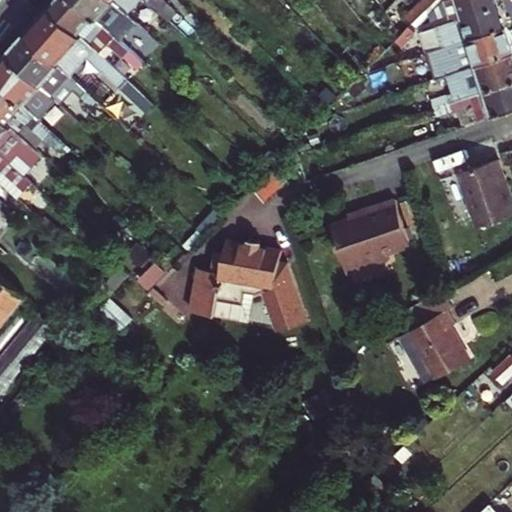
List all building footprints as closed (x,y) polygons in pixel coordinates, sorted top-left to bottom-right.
[(111,44),(119,36),(81,0),(55,0),(52,3),(103,52),(111,44)] [(130,12),(118,0),(81,0),(119,36),(145,60),(151,53),(130,31),(140,21),(130,12)] [(118,0),(130,12),(140,0),(118,0)] [(150,0),(172,19),(179,11),(166,0),(150,0)] [(416,17),(433,0),(423,0),(423,1),(410,15),(414,20),(416,17)] [(444,0),(431,12),(436,25),(469,13),(501,1),(500,0),(444,0)] [(429,51),(508,24),(504,13),(501,1),(469,13),(436,25),(437,27),(423,32),(429,51)] [(103,52),(52,3),(45,11),(29,30),(73,72),(90,54),(122,85),(106,103),(132,128),(156,102),(114,61),(109,57),(108,56),(103,52)] [(438,77),(449,73),(511,50),(511,36),(508,24),(429,51),(438,77)] [(20,40),(10,50),(66,103),(78,90),(85,83),(73,72),(29,30),(20,40)] [(145,60),(119,36),(111,44),(116,49),(124,57),(128,55),(139,66),(145,60)] [(111,44),(103,52),(108,56),(109,57),(116,49),(111,44)] [(0,64),(0,76),(37,111),(48,100),(63,113),(69,106),(66,103),(10,50),(3,61),(0,64)] [(434,99),(437,106),(511,79),(511,50),(449,73),(454,92),(434,99)] [(0,111),(37,147),(46,137),(60,150),(68,141),(37,111),(0,76),(0,111)] [(460,110),(465,123),(511,106),(511,79),(437,106),(440,117),(460,110)] [(85,83),(78,90),(95,106),(101,99),(85,83)] [(37,147),(0,111),(0,151),(23,174),(43,152),(37,147)] [(456,162),(467,194),(504,177),(500,163),(495,149),(456,162)] [(0,183),(17,198),(32,182),(23,174),(0,151),(0,183)] [(278,165),(258,186),(269,197),(288,177),(278,165)] [(511,205),(511,201),(504,177),(467,194),(475,218),(511,205)] [(331,224),(341,252),(404,224),(399,210),(395,196),(360,209),(361,214),(331,224)] [(48,215),(42,222),(61,238),(67,232),(48,215)] [(404,224),(341,252),(347,269),(387,255),(385,250),(409,241),(404,224)] [(202,267),(193,311),(251,323),(257,294),(258,294),(268,292),(281,331),(312,321),(293,264),(282,262),(285,249),(273,247),(265,245),(266,238),(254,235),(253,242),(230,238),(227,251),(221,249),(216,271),(202,267)] [(139,243),(132,251),(147,265),(154,257),(139,243)] [(141,278),(151,288),(166,273),(156,263),(141,278)] [(122,267),(109,281),(116,287),(130,273),(122,267)] [(0,328),(27,296),(0,273),(0,328)] [(153,291),(166,304),(171,299),(157,286),(153,291)] [(444,287),(402,312),(412,329),(400,337),(426,381),(435,375),(437,378),(474,356),(455,323),(459,321),(450,307),(455,304),(449,295),(444,287)] [(112,298),(98,314),(121,334),(135,319),(112,298)] [(38,312),(0,356),(0,394),(57,328),(38,312)] [(511,355),(495,371),(506,382),(511,376),(511,355)] [(388,485),(376,471),(365,482),(377,494),(388,485)] [(499,511),(490,501),(478,511),(499,511)]
